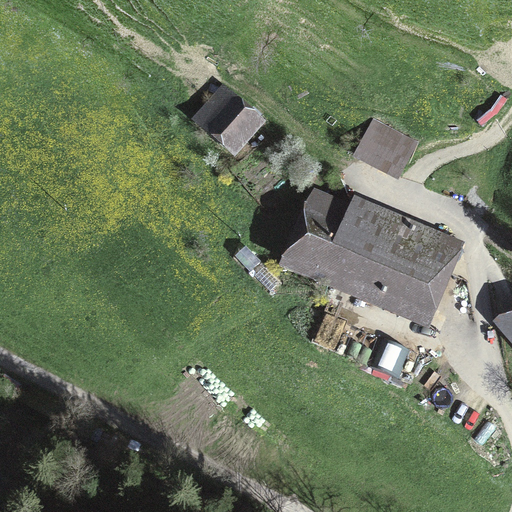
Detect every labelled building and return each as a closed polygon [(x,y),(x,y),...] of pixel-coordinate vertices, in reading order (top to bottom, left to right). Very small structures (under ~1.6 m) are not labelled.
[(194,119),(235,153),(263,120),(222,86),(194,119)] [(371,116),(355,153),(402,174),(418,137),(371,116)] [(352,206),(321,194),(297,257),(353,279),(348,290),(365,296),(369,285),(434,311),(462,240),(355,198),(352,206)] [(511,333),(511,305),(498,318),(511,333)] [(390,336),(376,365),(397,376),(412,346),(390,336)]
